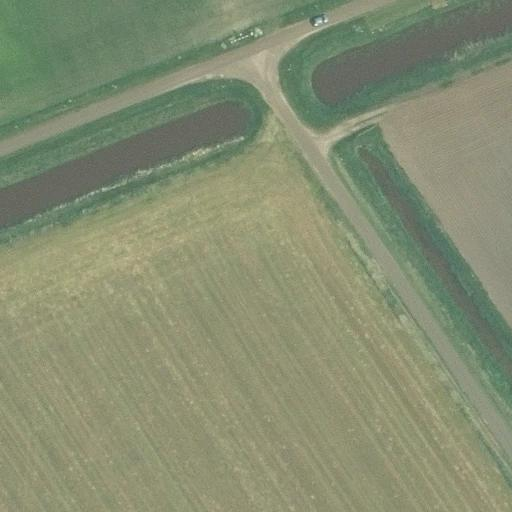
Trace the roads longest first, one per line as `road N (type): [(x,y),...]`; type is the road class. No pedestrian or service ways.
road 1 (unclassified): [(511,453),(248,51)]
road 2 (unclassified): [(0,150),(248,51)]
road 3 (unclassified): [(248,51),(378,0)]
